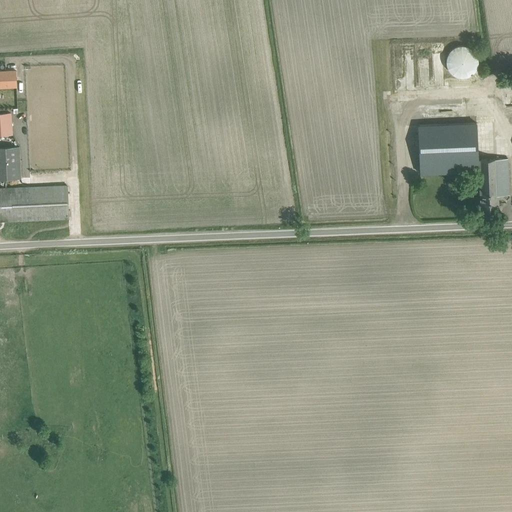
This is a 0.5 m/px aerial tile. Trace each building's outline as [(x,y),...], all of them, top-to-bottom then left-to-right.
[(478,68),(478,65),(478,62),(477,59),(476,56),(474,54),(472,52),(469,50),(467,49),(463,48),(460,48),(457,49),(454,50),(452,52),(450,54),(448,57),(447,59),(446,62),(446,65),(446,69),(447,71),(449,74),(451,76),(454,78),(456,80),(459,80),(462,81),(465,80),(468,79),(471,78),(474,76),(476,74),(477,71),(478,68)] [(0,87),(17,87),(16,71),(0,71),(0,87)] [(12,113),(0,113),(0,134),(13,134),(12,113)] [(478,124),(420,126),(422,173),(479,170),(481,210),(480,210),(500,209),(499,209),(498,195),(510,194),(509,184),(508,158),(479,159),(478,124)] [(0,178),(21,178),(20,147),(0,147),(0,178)] [(0,221),(64,218),(69,218),(67,185),(0,188),(0,221)]
